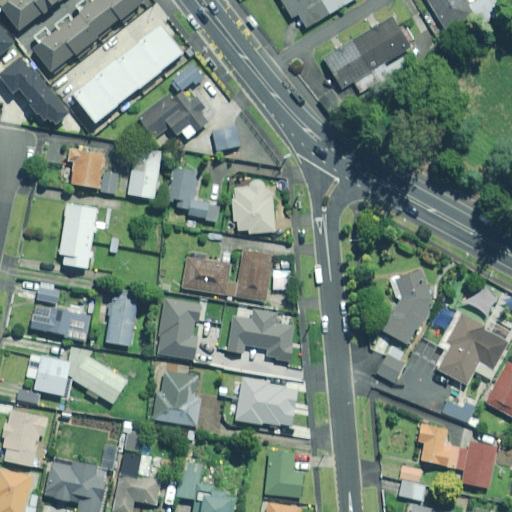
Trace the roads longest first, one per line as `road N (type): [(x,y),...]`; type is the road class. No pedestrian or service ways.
road 1 (residential): [(351,511),(324,210),(347,163)]
road 2 (secondary): [(347,163),(511,254)]
road 3 (residential): [(376,0),(257,73)]
road 4 (secondary): [(257,73),(347,163)]
